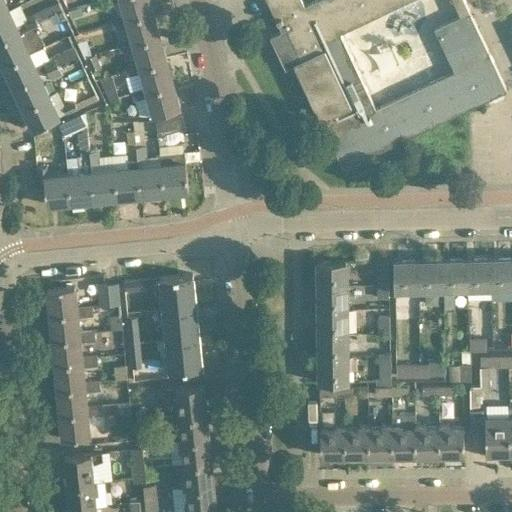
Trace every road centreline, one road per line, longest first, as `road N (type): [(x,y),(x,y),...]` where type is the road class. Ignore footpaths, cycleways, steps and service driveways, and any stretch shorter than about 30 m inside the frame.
road 1 (residential): [(261,499),(232,231)]
road 2 (residential): [(232,231),(283,220),(493,221)]
road 3 (residential): [(261,499),(511,495)]
road 4 (residential): [(17,511),(1,346),(1,290),(12,265)]
road 5 (residential): [(232,231),(219,95),(197,0)]
road 6 (residential): [(12,265),(232,231)]
